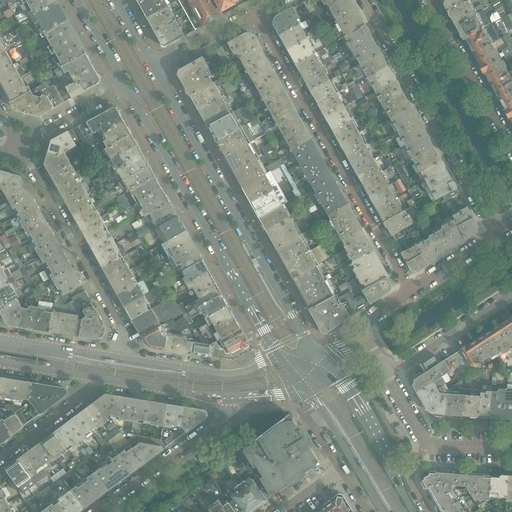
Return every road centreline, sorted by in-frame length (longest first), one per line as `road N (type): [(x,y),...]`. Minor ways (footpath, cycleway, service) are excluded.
road 1 (secondary): [(317,350),(153,68)]
road 2 (residential): [(254,13),(410,292)]
road 3 (secondary): [(125,85),(277,357)]
road 4 (residential): [(364,0),(495,234)]
road 5 (residential): [(122,357),(122,330),(17,142)]
road 6 (residential): [(225,396),(214,425),(98,511)]
road 7 (secondary): [(413,511),(377,433),(328,363)]
road 8 (residential): [(511,149),(428,0)]
road 9 (tertiary): [(277,357),(232,373),(122,357)]
road 10 (residential): [(511,293),(410,360),(381,366)]
road 11 (tertiary): [(91,378),(225,396)]
road 12 (tertiary): [(122,357),(0,338)]
road 13 (residential): [(0,457),(81,397),(91,378)]
